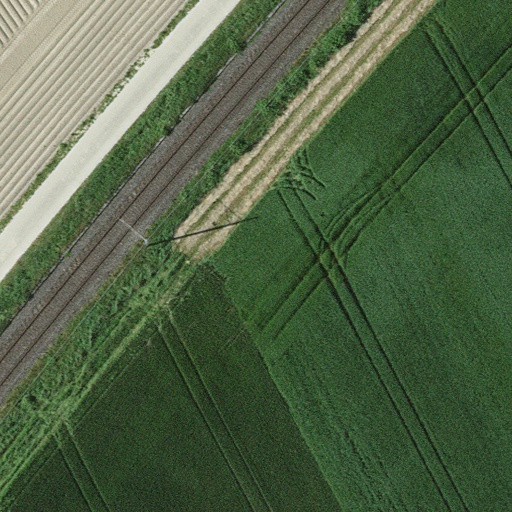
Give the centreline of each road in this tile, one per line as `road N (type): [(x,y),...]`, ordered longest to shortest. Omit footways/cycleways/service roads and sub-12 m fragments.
road 1 (track): [(439,0),(92,511)]
road 2 (track): [(220,0),(0,252)]
